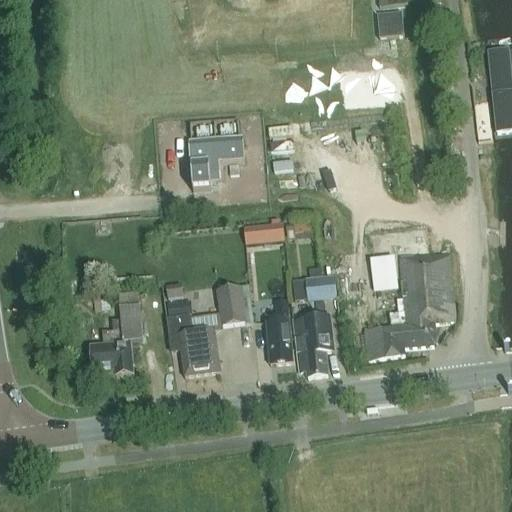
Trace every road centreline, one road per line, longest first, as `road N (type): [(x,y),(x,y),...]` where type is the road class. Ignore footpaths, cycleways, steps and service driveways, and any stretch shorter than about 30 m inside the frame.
road 1 (primary): [(11,443),(465,379)]
road 2 (unclassified): [(465,379),(476,233),(449,0)]
